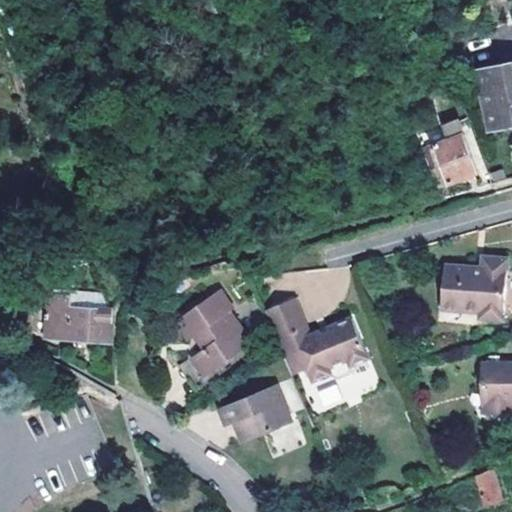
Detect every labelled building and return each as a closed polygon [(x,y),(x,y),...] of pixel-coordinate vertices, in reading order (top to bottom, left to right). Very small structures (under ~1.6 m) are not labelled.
[(489,129),(511,126),(511,64),(478,70),(489,129)] [(457,122),(444,126),(449,138),(422,147),(438,185),(478,170),(457,122)] [(418,137),(422,147),(449,138),(444,126),(418,137)] [(477,270),(447,266),(444,296),(463,298),(461,313),(481,315),(481,321),(504,324),(510,262),(486,260),(485,270),(485,276),(477,276),(477,270)] [(107,306),(102,296),(39,293),(38,338),(109,342),(107,306)] [(225,296),(185,328),(199,346),(206,340),(215,351),(202,361),(218,381),(259,346),(236,317),(239,314),(225,296)] [(463,298),(444,296),(443,311),(461,313),(463,298)] [(296,300),(265,312),(291,375),(311,367),(314,375),(319,373),(322,380),(336,374),(338,375),(340,377),(342,378),(346,379),(350,378),(353,377),(355,374),(356,372),(356,369),(355,366),(371,359),(354,319),(330,330),(330,332),(322,335),(322,333),(312,337),(296,300)] [(511,359),(484,360),(484,408),(511,408),(511,359)] [(319,373),(314,375),(317,382),(322,380),(319,373)] [(249,400),(224,418),(235,434),(239,432),(249,425),(260,442),(295,418),(273,384),(249,400)] [(249,425),(239,432),(251,449),(260,442),(249,425)] [(492,467),(477,474),(485,501),(502,496),(500,488),(492,467)]
